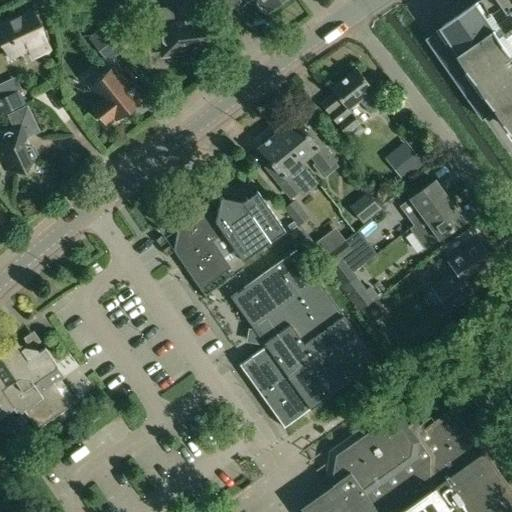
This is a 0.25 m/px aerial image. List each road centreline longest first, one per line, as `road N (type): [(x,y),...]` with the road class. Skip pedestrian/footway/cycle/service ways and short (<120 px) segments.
road 1 (tertiary): [(92,207),(352,12)]
road 2 (residential): [(511,237),(352,12)]
road 3 (residential): [(165,421),(87,305),(93,288),(130,264)]
road 4 (residential): [(214,386),(242,437),(151,504)]
road 5 (residential): [(130,264),(214,386)]
road 6 (residential): [(78,511),(71,499),(77,484),(165,421)]
